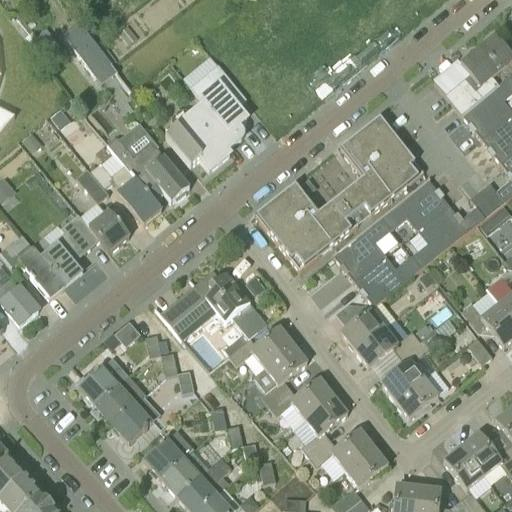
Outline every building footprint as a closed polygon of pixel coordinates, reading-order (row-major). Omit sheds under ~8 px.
[(386,32),(404,17),(389,0),(360,0),(373,16),(386,32)] [(419,0),(389,0),(404,17),(421,3),(419,0)] [(355,31),(342,15),(324,30),(350,61),(351,61),(368,47),(355,31)] [(324,30),(307,44),(333,76),(350,61),(324,30)] [(67,45),(95,82),(111,70),(84,33),(67,45)] [(460,69),(457,66),(433,86),(461,120),(497,90),(491,83),(511,65),(511,62),(494,41),(460,69)] [(307,44),(289,59),(302,75),(315,90),(333,76),(307,44)] [(175,133),(164,142),(190,173),(198,165),(209,178),(229,160),(214,142),(223,135),(231,144),(232,146),(234,146),(236,147),(237,146),(239,146),(240,145),(241,144),(241,143),(242,142),(242,141),(242,140),(242,138),(241,137),(237,132),(246,125),(232,107),(241,100),(217,71),(189,94),(203,110),(189,121),(185,119),(181,118),(176,120),(173,124),(173,129),(175,133)] [(481,144),(511,119),(511,117),(502,106),(511,98),(511,81),(510,80),(497,90),(461,120),(481,144)] [(0,136),(13,121),(0,114),(0,136)] [(60,135),(71,126),(60,114),(49,123),(60,135)] [(511,119),(481,144),(501,170),(511,160),(511,119)] [(423,178),(379,123),(339,155),(362,183),(317,219),(294,190),(255,222),(299,277),(423,178)] [(42,150),(31,137),(21,146),(32,159),(42,150)] [(123,171),(150,202),(159,195),(170,208),(189,193),(151,147),(133,161),(118,143),(114,143),(106,150),(124,171),(123,171)] [(480,196),(495,215),(511,201),(511,160),(501,170),(511,184),(495,197),(489,189),(480,196)] [(103,194),(114,185),(111,181),(100,168),(89,177),(103,194)] [(121,194),(117,198),(143,230),(161,216),(150,202),(123,171),(111,181),(114,185),(121,194)] [(103,194),(89,177),(86,174),(75,183),(97,209),(107,200),(103,194)] [(43,184),(38,176),(24,185),(29,193),(43,184)] [(3,183),(0,186),(0,207),(1,209),(15,197),(3,183)] [(380,224),(390,235),(406,223),(416,236),(448,211),(428,187),(429,185),(428,185),(380,224)] [(317,186),(302,189),(305,203),(320,200),(317,186)] [(448,211),(416,236),(426,249),(411,262),(421,275),(495,215),(480,196),(469,204),(475,213),(459,225),(448,211)] [(87,232),(99,246),(109,258),(129,242),(107,215),(87,232)] [(30,251),(63,290),(80,276),(71,265),(85,253),(87,256),(99,246),(87,232),(77,219),(60,234),(63,237),(49,249),(42,241),(30,251)] [(353,287),(384,262),(374,249),(390,235),(380,224),(332,261),(353,287)] [(493,233),(489,227),(487,225),(478,231),(484,240),(486,239),(493,233)] [(0,257),(11,271),(17,267),(47,303),(63,290),(30,251),(21,241),(10,250),(0,236),(0,257)] [(511,258),(503,265),(511,274),(511,273),(511,258)] [(421,275),(411,262),(394,275),(384,262),(353,287),(374,312),(421,275)] [(0,309),(19,332),(37,317),(0,272),(0,309)] [(511,297),(496,310),(511,329),(511,276),(511,274),(501,282),(511,295),(511,297)] [(426,292),(435,285),(427,275),(418,282),(426,292)] [(237,318),(254,339),(266,330),(225,279),(219,284),(213,276),(186,298),(208,324),(215,318),(224,329),(237,318)] [(181,346),(208,324),(186,298),(160,320),(181,346)] [(461,317),(466,323),(478,339),(486,332),(503,354),(511,346),(511,329),(496,310),(481,322),(471,309),(461,317)] [(340,339),(354,357),(384,333),(370,315),(340,339)] [(420,345),(431,336),(426,330),(425,329),(415,337),(420,345)] [(391,356),(397,364),(419,347),(411,337),(396,349),(384,333),(354,357),(368,374),(391,356)] [(251,358),(263,374),(293,351),(279,334),(256,352),(249,344),(228,360),(236,370),(251,358)] [(380,390),(394,408),(424,385),(411,369),(442,344),(434,335),(419,347),(397,364),(404,372),(380,390)] [(149,363),(160,361),(160,359),(158,347),(156,341),(145,343),(149,363)] [(476,343),(466,351),(481,371),(491,363),(476,343)] [(158,347),(160,359),(168,357),(166,345),(158,347)] [(268,412),(290,395),(283,387),(306,369),(293,351),(263,374),(263,375),(253,382),(265,398),(261,402),(268,412)] [(165,381),(177,379),(172,358),(161,361),(165,381)] [(78,394),(95,413),(128,382),(112,364),(97,377),(96,377),(92,379),(93,380),(78,394)] [(181,399),(193,397),(188,376),(177,378),(181,399)] [(95,413),(111,431),(143,402),(145,400),(128,382),(95,413)] [(303,425),(303,426),(332,402),(319,385),(296,403),(290,395),(268,412),(276,421),(291,409),(303,425)] [(424,385),(394,408),(408,425),(437,402),(424,385)] [(143,402),(111,431),(127,449),(159,420),(143,402)] [(268,412),(261,402),(256,405),(264,416),(268,412)] [(308,464),(330,446),(324,438),(347,420),(332,402),(303,426),(316,442),(300,454),(308,464)] [(511,412),(494,426),(511,449),(504,456),(511,465),(511,412)] [(214,436),(225,433),(221,413),(210,415),(214,436)] [(230,453),(242,451),(238,431),(226,433),(230,453)] [(331,460),(344,477),(373,454),(359,436),(336,454),(330,446),(308,464),(315,473),(331,460)] [(143,467),(159,484),(191,457),(193,455),(177,437),(143,467)] [(511,483),(511,465),(504,456),(496,462),(478,439),(460,453),(483,483),(499,470),(511,485),(511,483)] [(247,471),(258,469),(254,449),(242,451),(247,471)] [(466,496),(483,483),(460,453),(443,466),(466,496)] [(344,477),(357,494),(387,471),(373,454),(344,477)] [(159,484),(176,503),(207,475),(191,457),(159,484)] [(207,475),(176,503),(184,511),(202,511),(216,500),(209,492),(229,474),(220,463),(207,475)] [(0,502),(23,481),(7,464),(0,470),(0,502)] [(259,469),(263,489),(274,487),(270,467),(259,469)] [(0,511),(25,511),(40,499),(23,481),(0,502),(0,511)] [(392,511),(416,511),(419,493),(395,490),(392,511)] [(437,511),(440,496),(419,493),(416,511),(437,511)] [(332,511),(351,511),(361,504),(353,495),(332,511)] [(459,506),(464,511),(481,511),(470,498),(459,506)] [(50,511),(40,499),(25,511),(50,511)] [(226,511),(216,500),(202,511),(226,511)]
